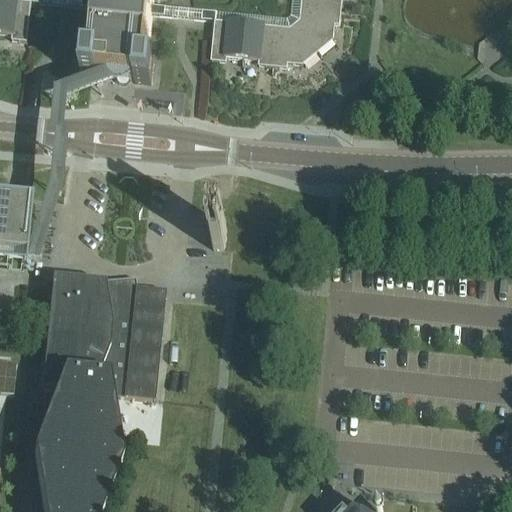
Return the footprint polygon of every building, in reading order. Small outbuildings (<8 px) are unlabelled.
[(0,0),(0,37),(12,39),(11,43),(27,45),(31,5),(95,11),(96,2),(74,0),(0,0)] [(96,0),(96,2),(95,11),(91,58),(83,57),(81,79),(97,81),(97,79),(111,80),(58,99),(54,139),(48,193),(27,259),(25,259),(24,269),(35,270),(58,195),(64,140),(68,107),(115,90),(115,88),(117,89),(120,89),(123,88),(126,87),(129,86),(132,83),(133,82),(134,82),(134,85),(150,86),(153,64),(145,63),(150,17),(151,7),(151,0),(96,0)] [(292,0),(290,18),(287,21),(151,7),(150,17),(215,23),(210,64),(226,65),(226,61),(259,64),(258,69),(287,72),(287,67),(302,68),(333,42),(335,28),(339,28),(342,0),(341,0),(292,0)] [(176,40),(173,55),(193,59),(196,44),(176,40)] [(0,511),(0,256),(25,259),(30,207),(29,207),(0,203),(0,511)] [(213,252),(221,253),(222,251),(223,251),(225,247),(225,245),(226,240),(226,235),(226,232),(226,228),(224,227),(224,226),(215,225),(215,226),(213,226),(212,231),(212,233),(210,238),(211,243),(210,245),(211,250),(212,250),(213,252)] [(42,511),(103,511),(122,463),(111,400),(154,405),(165,294),(134,291),(134,292),(107,289),(105,286),(52,280),(41,393),(56,395),(34,454),(42,511)] [(205,489),(207,421),(195,420),(194,489),(205,489)]
